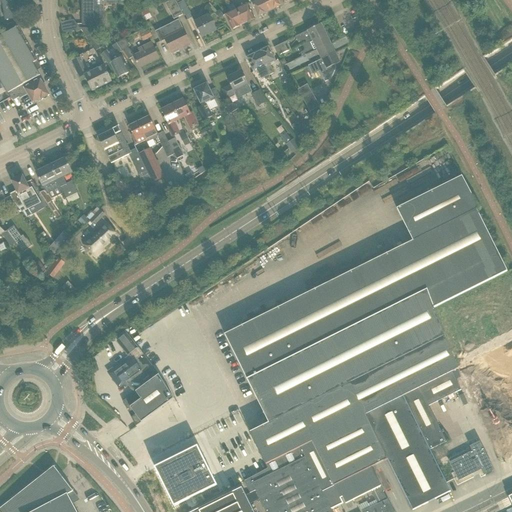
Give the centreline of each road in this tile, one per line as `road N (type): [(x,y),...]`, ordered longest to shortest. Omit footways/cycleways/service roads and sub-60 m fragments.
road 1 (secondary): [(93,323),(511,51)]
road 2 (residential): [(85,120),(333,0)]
road 3 (unknown): [(398,511),(287,274)]
road 4 (unknown): [(287,274),(231,304),(214,326),(256,420)]
road 5 (residential): [(136,239),(108,206),(85,120)]
road 6 (residential): [(85,120),(53,47),(48,0)]
